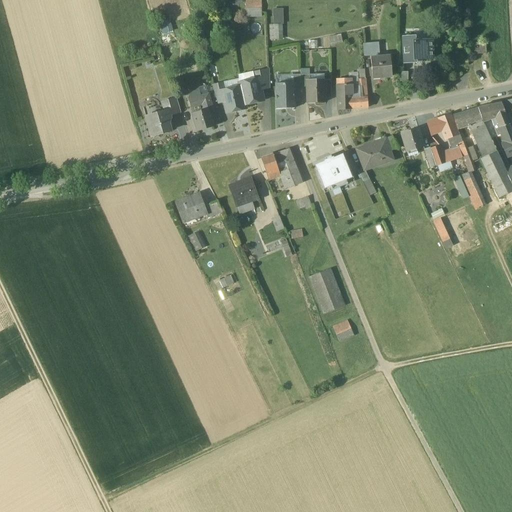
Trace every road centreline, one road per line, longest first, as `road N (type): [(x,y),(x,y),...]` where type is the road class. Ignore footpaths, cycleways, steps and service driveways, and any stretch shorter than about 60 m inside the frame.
road 1 (track): [(108,506),(389,373),(511,351)]
road 2 (track): [(463,511),(385,367),(290,135)]
road 3 (track): [(110,511),(0,289)]
road 4 (unclassified): [(290,135),(511,88)]
road 5 (residential): [(290,135),(135,166)]
